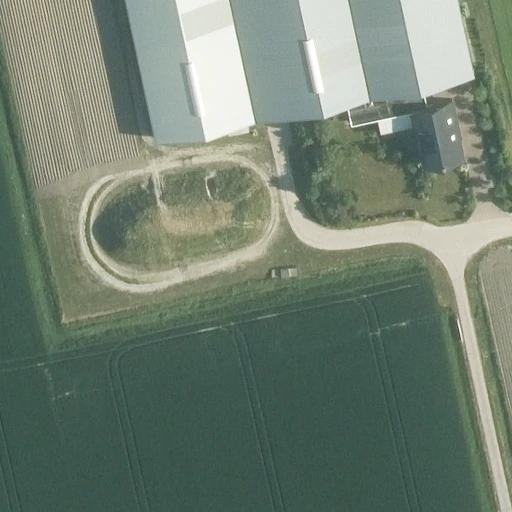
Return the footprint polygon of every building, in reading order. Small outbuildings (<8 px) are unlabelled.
[(230,0),(126,0),(157,138),(256,116),(230,0)] [(349,0),(230,0),(256,116),(346,97),(369,92),(349,0)] [(457,0),(349,0),(369,92),(422,81),(473,71),(457,0)] [(369,92),(346,97),(351,120),(410,108),(427,104),(422,81),(369,92)] [(414,126),(409,127),(413,146),(420,144),(425,164),(462,155),(457,136),(460,135),(451,98),(427,104),(410,108),(414,126)]
